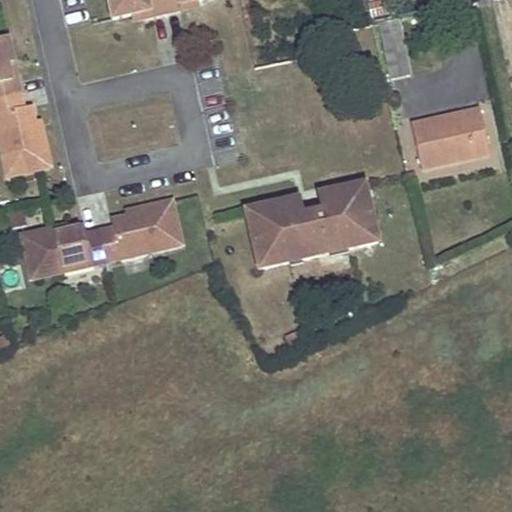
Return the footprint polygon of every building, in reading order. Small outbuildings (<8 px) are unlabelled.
[(148,11),(149,17),(152,17),(165,14),(162,0),(107,0),(112,19),(131,15),(148,11)] [(162,0),(165,14),(181,10),(180,4),(195,0),(162,0)] [(181,10),(199,6),(197,0),(195,0),(180,4),(181,10)] [(132,21),(149,17),(148,11),(131,15),(132,21)] [(402,17),(383,21),(397,79),(414,75),(402,17)] [(13,63),(8,40),(0,41),(0,99),(20,95),(17,79),(11,80),(7,64),(13,63)] [(11,80),(17,79),(13,63),(7,64),(11,80)] [(50,168),(43,135),(38,136),(35,123),(32,108),(24,110),(20,95),(0,99),(0,124),(3,136),(0,139),(0,149),(7,178),(50,168)] [(428,120),(410,124),(420,167),(488,153),(479,108),(443,117),(444,121),(429,125),(428,120)] [(443,117),(428,120),(429,125),(444,121),(443,117)] [(368,196),(365,183),(352,186),(355,199),(368,196)] [(352,186),(326,192),(333,218),(306,225),(304,219),(300,199),(260,209),(263,222),(250,225),(261,270),(291,263),(290,259),(303,256),(304,260),(331,253),(330,249),(349,245),(350,249),(379,241),(368,196),(355,199),(352,186)] [(333,218),(326,192),(321,194),(325,213),(304,219),(306,225),(333,218)] [(172,202),(139,210),(140,215),(127,218),(113,221),(114,229),(99,232),(106,263),(123,260),(121,254),(140,250),(147,254),(182,246),(172,202)] [(263,222),(260,209),(246,212),(250,225),(263,222)] [(68,231),(67,226),(54,229),(55,234),(68,231)] [(82,228),(68,231),(55,234),(54,229),(21,237),(31,281),(66,273),(70,266),(89,262),(90,267),(106,263),(99,232),(84,236),(82,228)] [(349,245),(330,249),(331,253),(350,249),(349,245)] [(147,254),(140,250),(121,254),(123,260),(147,254)] [(90,267),(89,262),(70,266),(66,273),(90,267)]
